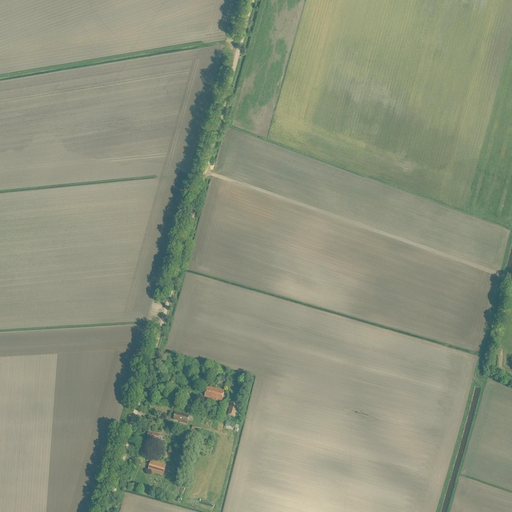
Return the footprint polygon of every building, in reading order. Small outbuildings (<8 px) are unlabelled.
[(187,344),(198,347),(200,341),(189,337),(187,344)] [(204,398),(210,399),(210,400),(222,403),(225,391),(207,387),(204,398)] [(231,403),(227,416),(237,418),(240,405),(231,403)] [(183,415),(175,413),(173,421),(180,422),(179,424),(187,426),(188,421),(189,416),(183,414),(183,415)] [(151,442),(158,444),(161,435),(154,433),(154,434),(149,432),(147,440),(149,440),(148,441),(151,442)] [(166,466),(151,461),(148,472),(163,476),(166,466)]
